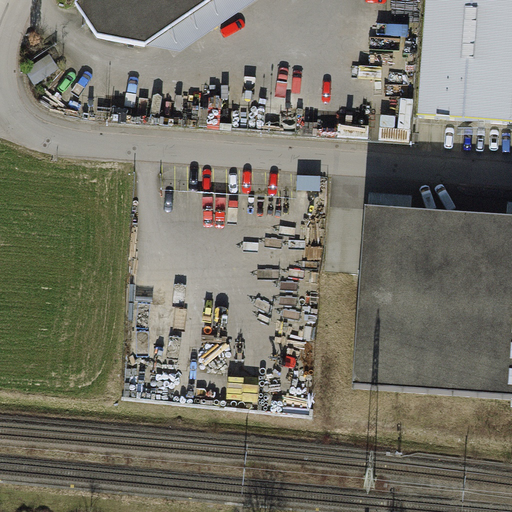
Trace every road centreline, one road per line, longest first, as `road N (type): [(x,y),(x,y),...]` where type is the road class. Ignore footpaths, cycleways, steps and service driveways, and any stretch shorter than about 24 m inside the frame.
road 1 (residential): [(0,123),(38,135),(511,175)]
road 2 (unknown): [(53,0),(68,34),(101,57),(153,64),(243,46),(319,0)]
